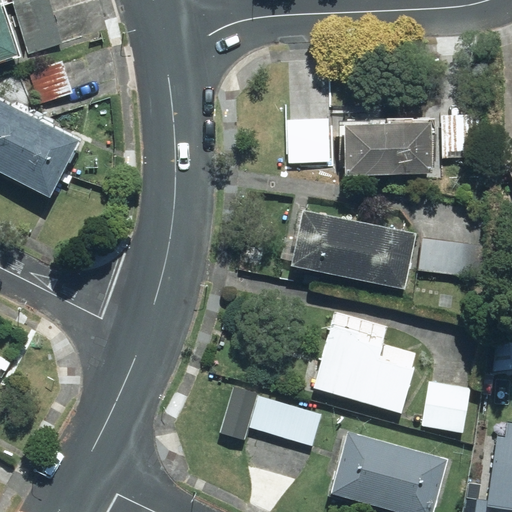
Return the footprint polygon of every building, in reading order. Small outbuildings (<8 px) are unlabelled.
[(48,0),(10,0),(28,58),(63,47),(48,0)] [(0,22),(0,64),(12,60),(0,22)] [(0,98),(0,168),(49,195),(79,141),(0,98)] [(479,118),(440,117),(439,157),(477,158),(479,118)] [(330,124),(285,122),(284,163),(329,164),(330,124)] [(426,129),(338,128),(337,177),(425,179),(426,129)] [(511,158),(502,164),(511,185),(511,158)] [(297,216),(292,240),(283,238),(279,261),(288,263),(286,271),(401,294),(412,238),(297,216)] [(477,246),(420,241),(417,273),(474,278),(477,246)] [(387,321),(332,309),(313,395),(402,415),(412,368),(378,360),(382,345),(387,321)] [(468,388),(421,381),(414,427),(461,434),(468,388)] [(321,416),(255,398),(246,431),(312,449),(321,416)] [(503,440),(492,440),(489,502),(467,501),(466,511),(511,511),(511,426),(504,426),(503,440)] [(434,511),(447,465),(339,436),(322,498),(373,511),(434,511)]
